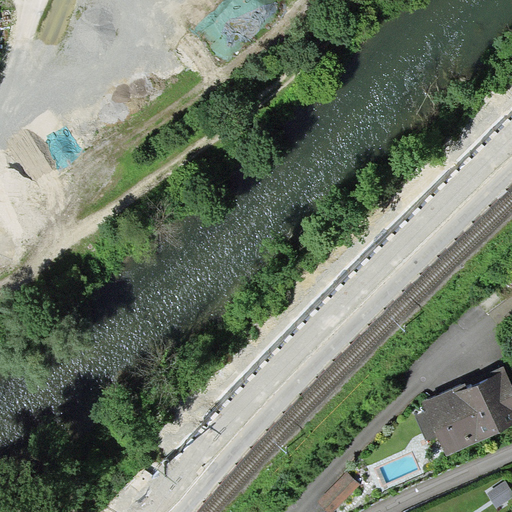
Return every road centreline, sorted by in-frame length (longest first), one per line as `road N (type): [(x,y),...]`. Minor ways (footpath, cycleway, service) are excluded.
road 1 (track): [(352,0),(326,42),(188,159),(0,287)]
road 2 (residential): [(387,511),(511,455)]
road 3 (track): [(40,0),(0,118)]
